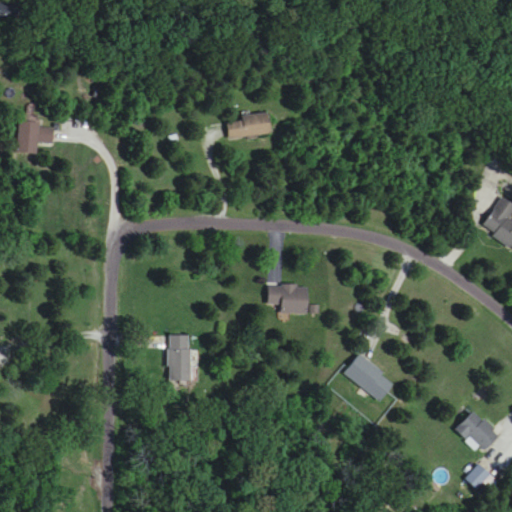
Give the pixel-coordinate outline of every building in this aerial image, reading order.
[(37,143),(53,144),(54,126),(29,124),(30,115),(20,114),(17,153),(37,154),(37,143)] [(270,135),(268,114),(227,117),(228,138),(270,135)] [(482,231),(511,247),(511,219),(509,218),(511,213),(511,203),(501,197),(482,231)] [(307,315),(307,286),(268,285),(268,304),(281,304),(281,314),(307,315)] [(191,336),(169,336),(169,382),(191,382),(191,336)] [(344,374),(380,402),(394,383),(359,355),(344,374)] [(489,452),(499,429),(467,414),(457,437),(489,452)] [(466,479),(478,491),(492,476),(480,465),(466,479)]
